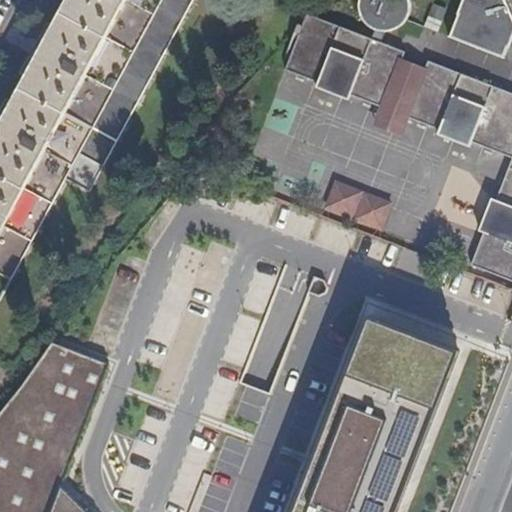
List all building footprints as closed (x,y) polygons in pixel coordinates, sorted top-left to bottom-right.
[(195,0),(67,0),(0,125),(0,272),(14,280),(68,179),(92,191),(195,0)] [(390,43),(395,44),(402,44),(408,42),(413,39),(418,35),(421,30),(424,24),(424,18),(424,12),(422,6),(418,1),(417,0),(377,0),(375,3),(373,9),(371,15),(371,21),(373,27),(376,33),(380,37),(385,41),(390,43)] [(511,66),(511,5),(510,2),(505,0),(478,0),(460,47),(511,66)] [(366,107),(399,120),(420,64),(397,55),(387,51),(323,27),(301,82),(334,95),(332,100),(364,112),(366,107)] [(395,44),(390,43),(387,51),(397,55),(402,44),(395,44)] [(420,64),(399,120),(394,133),(412,141),(417,127),(439,71),(420,64)] [(511,99),(439,71),(417,127),(450,139),(448,144),(481,157),(483,152),(511,162),(511,195),(507,208),(503,206),(491,238),(495,240),(483,271),(511,282),(511,99)] [(394,216),(356,202),(349,221),(387,235),(394,216)] [(369,316),(292,511),(397,511),(460,352),(369,316)] [(110,365),(53,343),(22,387),(0,415),(0,511),(88,511),(62,487),(110,365)]
